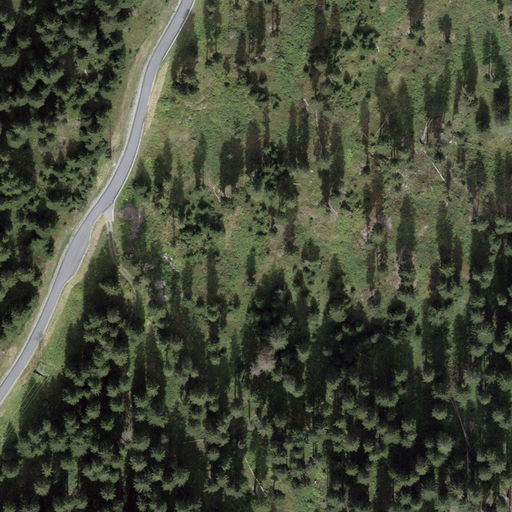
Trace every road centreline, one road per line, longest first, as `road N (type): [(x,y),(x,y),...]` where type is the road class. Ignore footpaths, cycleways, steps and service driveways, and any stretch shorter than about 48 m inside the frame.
road 1 (unclassified): [(188,0),(148,74),(120,175),(0,395)]
road 2 (track): [(118,511),(126,357),(138,301),(133,281),(114,262),(103,200)]
road 3 (track): [(511,414),(423,511)]
